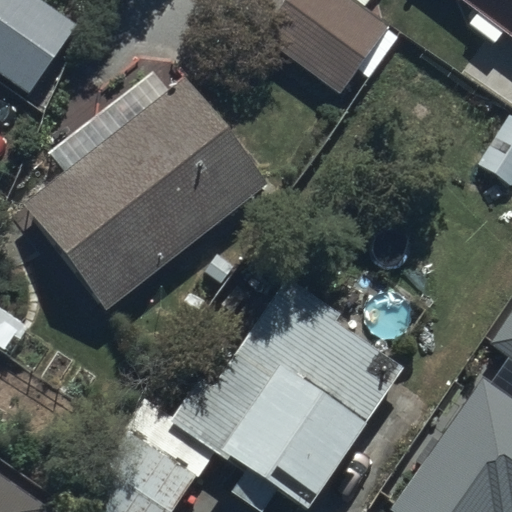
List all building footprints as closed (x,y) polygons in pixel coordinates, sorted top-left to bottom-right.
[(23,0),(0,0),(0,86),(28,105),(76,36),(23,0)] [(398,47),(336,0),(292,0),(258,46),(338,106),(358,79),(368,86),(398,47)] [(511,0),(441,0),(474,25),(465,36),(491,56),(500,45),(511,54),(511,0)] [(182,91),(19,220),(106,329),(268,200),(182,91)] [(511,192),(511,123),(509,122),(475,174),(510,196),(511,192)] [(141,409),(74,511),(176,511),(208,464),(246,489),(231,511),(319,511),(403,383),(333,338),(341,325),(289,291),(264,330),(243,317),(225,345),(241,355),(218,390),(209,384),(178,432),(141,409)] [(511,316),(494,343),(511,355),(511,316)] [(511,511),(511,397),(483,377),(388,508),(392,511),(511,511)] [(0,511),(34,511),(0,488),(0,511)]
